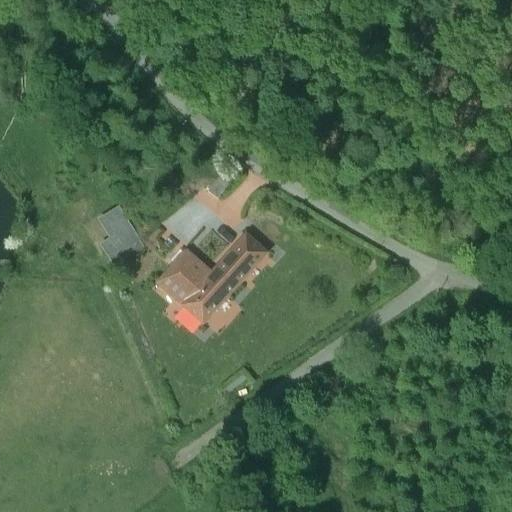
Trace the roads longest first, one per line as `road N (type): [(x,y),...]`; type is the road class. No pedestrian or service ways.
road 1 (unclassified): [(89,0),(228,146),(444,277)]
road 2 (unclassified): [(444,277),(173,465)]
